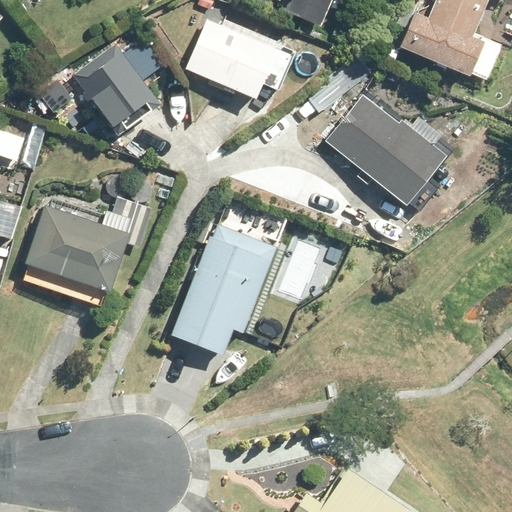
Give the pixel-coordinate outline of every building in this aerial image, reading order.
[(282,0),(279,8),(317,25),(319,21),(331,26),(337,12),(326,6),(328,0),(282,0)] [(432,0),(426,15),(414,11),(399,44),(465,72),(480,39),(468,34),(482,0),(432,0)] [(341,14),(332,34),(348,41),(356,21),(341,14)] [(289,63),(271,56),(280,35),(258,26),(253,38),(204,18),(184,66),(253,96),(259,80),(278,88),(289,63)] [(70,73),(83,91),(80,93),(85,100),(89,97),(114,133),(157,104),(114,42),(70,73)] [(48,93),(27,104),(34,115),(54,103),(48,93)] [(324,139),(403,201),(442,153),(430,143),(438,133),(416,116),(408,125),(374,97),(369,103),(359,95),(324,139)] [(31,133),(0,122),(0,155),(21,163),(31,133)] [(158,173),(153,185),(166,192),(173,179),(158,173)] [(40,205),(22,262),(107,289),(122,241),(137,245),(149,206),(115,196),(111,210),(103,209),(102,214),(50,197),(47,207),(40,205)] [(210,225),(169,333),(219,352),(229,326),(241,331),(276,238),(230,221),(232,215),(221,211),(216,226),(210,225)] [(307,283),(291,273),(282,284),(298,296),(307,283)] [(335,382),(325,385),(329,401),(339,399),(335,382)] [(402,511),(404,508),(344,468),(322,503),(305,492),(291,511),(402,511)]
